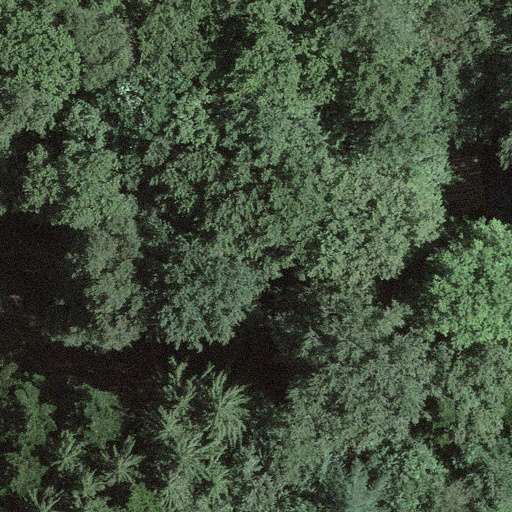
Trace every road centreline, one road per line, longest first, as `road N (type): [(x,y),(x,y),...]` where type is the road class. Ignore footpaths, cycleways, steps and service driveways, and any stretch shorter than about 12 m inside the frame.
road 1 (track): [(511,511),(80,318),(0,311)]
road 2 (track): [(511,134),(464,0)]
